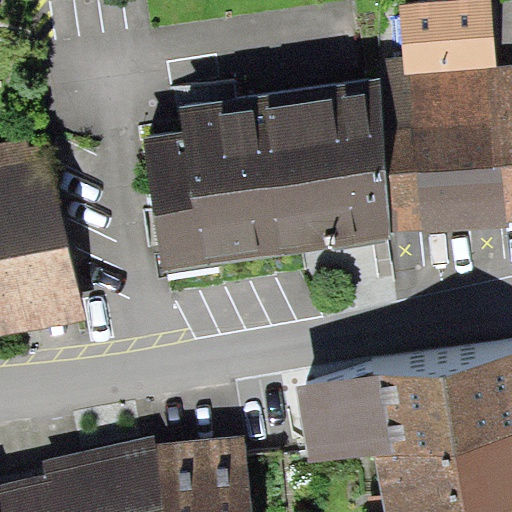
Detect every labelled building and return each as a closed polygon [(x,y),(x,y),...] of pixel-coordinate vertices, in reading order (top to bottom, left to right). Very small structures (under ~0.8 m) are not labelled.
[(404,56),(405,72),(497,65),(492,0),(445,0),(400,3),(404,56)] [(404,56),(380,58),(382,77),(392,230),(423,228),(423,234),(511,228),(510,222),(511,221),(511,64),(497,65),(405,72),(404,56)] [(393,240),(392,230),(382,77),(180,107),(185,131),(145,138),(163,276),(393,240)] [(0,142),(0,335),(86,319),(49,133),(0,142)] [(511,352),(297,385),(308,463),(376,453),(511,430),(511,352)] [(511,430),(376,453),(385,511),(482,511),(511,507),(511,430)] [(45,474),(0,484),(0,511),(163,511),(157,443),(156,434),(42,459),(45,474)] [(251,511),(244,434),(157,443),(163,511),(251,511)]
